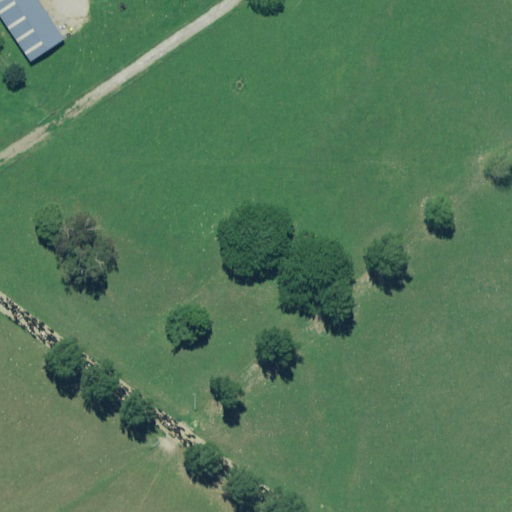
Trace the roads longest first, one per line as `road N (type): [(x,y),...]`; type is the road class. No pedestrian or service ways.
road 1 (track): [(270,511),(0,310)]
road 2 (track): [(0,157),(245,0)]
